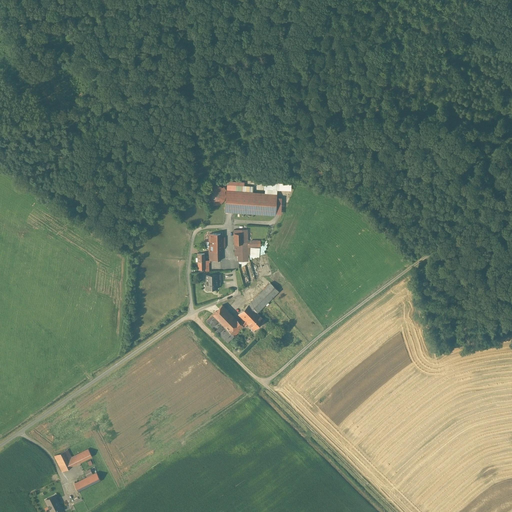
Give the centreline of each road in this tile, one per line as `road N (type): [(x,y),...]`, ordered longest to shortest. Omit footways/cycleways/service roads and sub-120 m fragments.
road 1 (track): [(394,511),(262,383),(511,181)]
road 2 (unclassified): [(0,446),(190,315),(262,383)]
